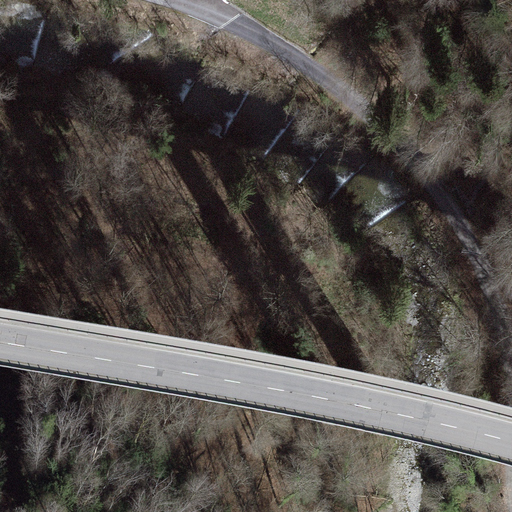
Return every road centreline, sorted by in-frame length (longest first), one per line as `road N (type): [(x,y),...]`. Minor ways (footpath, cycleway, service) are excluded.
road 1 (secondary): [(511,442),(323,398),(0,342)]
road 2 (track): [(511,354),(509,328),(463,232),(413,155),(333,84),(167,0)]
